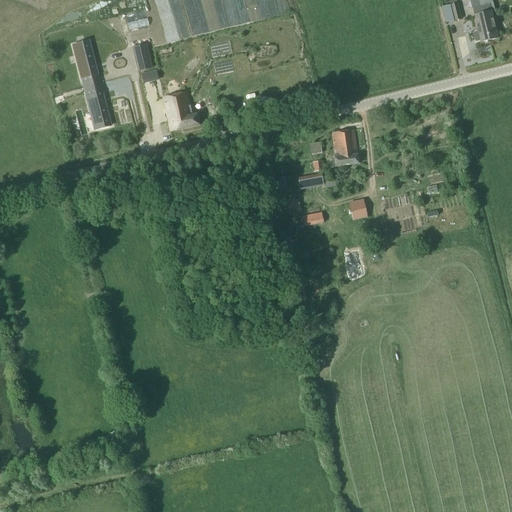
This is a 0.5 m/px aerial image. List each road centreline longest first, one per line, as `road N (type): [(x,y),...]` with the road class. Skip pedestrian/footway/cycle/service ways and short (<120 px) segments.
road 1 (tertiary): [(0,195),(511,70)]
road 2 (track): [(147,467),(0,505)]
